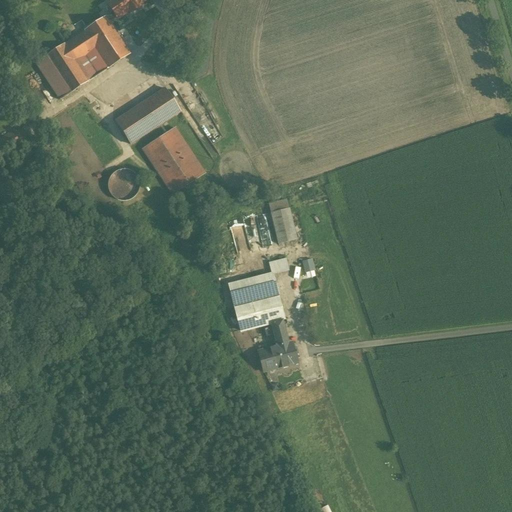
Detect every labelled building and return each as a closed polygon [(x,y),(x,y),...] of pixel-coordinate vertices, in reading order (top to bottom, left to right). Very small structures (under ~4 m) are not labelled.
[(89,37),(109,24),(93,0),(73,0),(67,4),(79,22),(78,23),(82,29),(83,29),(85,32),(89,37)] [(64,44),(35,63),(60,100),(130,55),(109,24),(89,37),(85,32),(65,45),(64,44)] [(130,145),(180,112),(165,89),(115,122),(130,145)] [(101,163),(119,150),(86,100),(67,112),(101,163)] [(173,195),(204,174),(174,128),(143,149),(173,195)] [(12,132),(0,139),(0,155),(20,142),(12,132)] [(109,180),(108,182),(108,185),(108,188),(109,191),(110,194),(112,196),(114,198),(116,200),(119,201),(122,201),(125,201),(128,201),(130,200),(133,198),(135,196),(137,194),(138,191),(139,189),(139,186),(139,183),(138,180),(137,177),(135,175),(133,173),(131,172),(128,170),(125,170),(122,170),(120,170),(117,171),(114,173),(112,175),(110,177),(109,180)] [(269,205),(278,244),(296,240),(287,201),(269,205)] [(269,264),(272,276),(289,271),(286,259),(269,264)] [(311,260),(303,262),(305,273),(313,271),(311,260)] [(281,321),(283,321),(272,275),(229,286),(241,332),(272,324),(281,321)] [(272,324),(278,347),(287,344),(281,321),(272,324)] [(278,347),(258,352),(263,372),(298,363),(293,343),(287,344),(278,347)]
